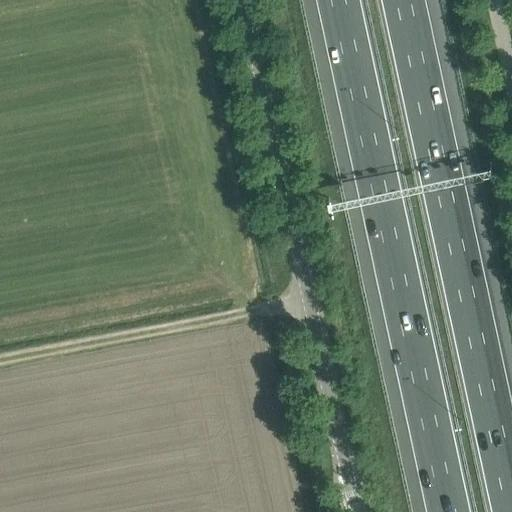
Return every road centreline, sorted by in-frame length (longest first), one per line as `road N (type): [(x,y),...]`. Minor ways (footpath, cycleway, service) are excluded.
road 1 (tertiary): [(356,511),(244,0)]
road 2 (motorway): [(339,0),(449,511)]
road 3 (motorway): [(511,498),(406,0)]
road 4 (track): [(309,300),(0,359)]
